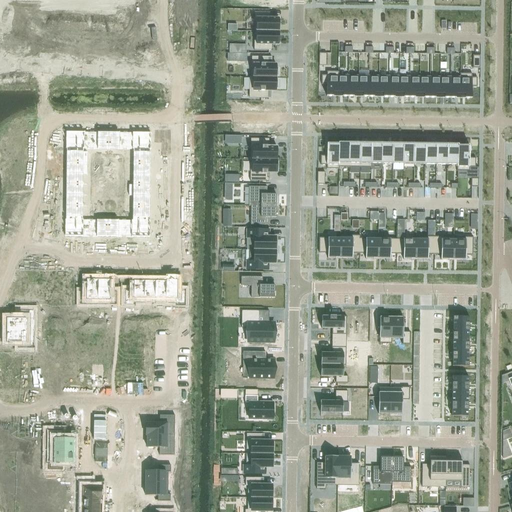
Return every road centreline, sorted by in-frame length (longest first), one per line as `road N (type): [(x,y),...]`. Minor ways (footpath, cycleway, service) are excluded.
road 1 (residential): [(0,299),(17,249),(55,250),(72,262),(174,263),(176,125)]
road 2 (residential): [(297,37),(293,288)]
road 3 (residential): [(297,37),(480,39)]
road 4 (residential): [(293,288),(475,290)]
road 5 (residential): [(291,440),(471,443)]
road 6 (residential): [(175,77),(0,64)]
road 7 (residential): [(293,288),(291,440)]
